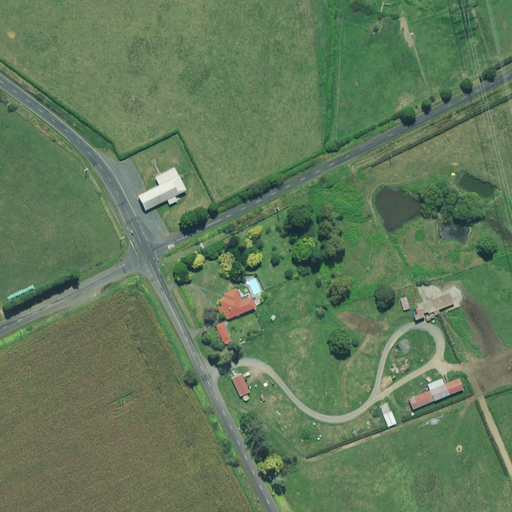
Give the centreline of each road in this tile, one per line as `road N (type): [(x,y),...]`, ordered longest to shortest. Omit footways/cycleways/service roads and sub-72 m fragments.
road 1 (unclassified): [(147,256),(511,72)]
road 2 (unclassified): [(273,511),(147,256)]
road 3 (unclassified): [(0,81),(100,165),(147,256)]
road 4 (unclassified): [(0,330),(147,256)]
